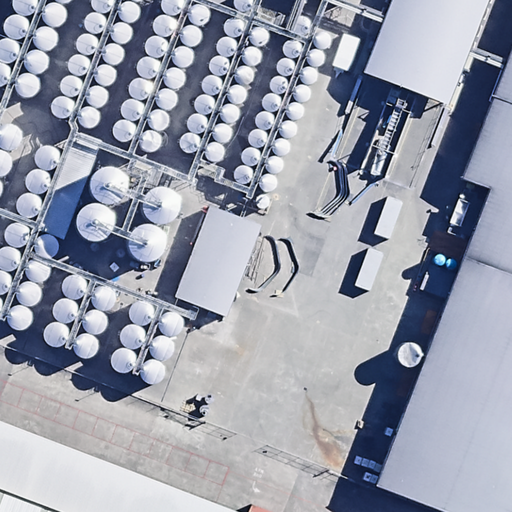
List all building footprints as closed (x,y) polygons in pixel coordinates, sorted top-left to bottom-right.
[(15,0),(0,46),(0,89),(14,94),(39,103),(74,0),(15,0)] [(93,0),(50,116),(70,123),(94,132),(143,0),(93,0)] [(160,0),(113,139),(134,147),(158,155),(205,14),(163,0),(160,0)] [(472,0),(392,0),(369,61),(438,88),(472,0)] [(511,511),(511,0),(504,0),(445,166),(477,177),(369,480),(458,511),(511,511)] [(176,150),(200,159),(218,166),(268,35),(226,20),(176,150)] [(232,183),(252,190),(269,197),(322,59),(285,45),(232,183)] [(0,198),(24,137),(0,126),(0,198)] [(0,247),(0,322),(27,333),(61,242),(32,231),(60,158),(37,149),(0,247)] [(153,269),(177,200),(93,171),(69,241),(153,269)] [(262,230),(209,210),(174,303),(227,323),(262,230)] [(45,341),(68,350),(92,360),(117,298),(70,279),(45,341)] [(109,367),(135,376),(161,384),(183,319),(131,302),(109,367)] [(0,511),(296,511),(0,396),(0,511)]
